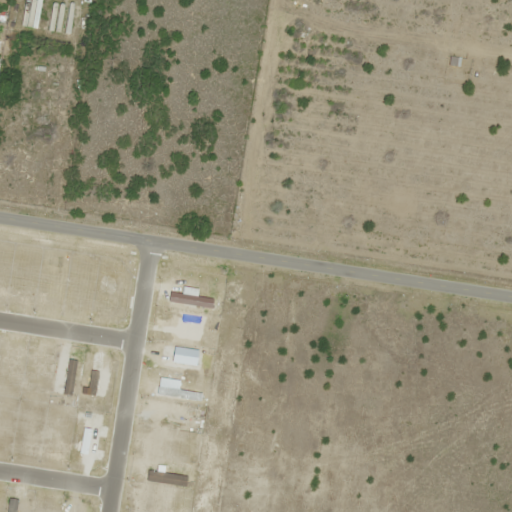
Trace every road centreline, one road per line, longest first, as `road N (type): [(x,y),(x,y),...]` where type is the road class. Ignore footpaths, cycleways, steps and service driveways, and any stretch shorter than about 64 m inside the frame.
road 1 (residential): [(312,271),(274,511),(482,299)]
road 2 (residential): [(0,217),(511,304)]
road 3 (residential): [(108,511),(150,243)]
road 4 (residential): [(0,320),(135,342)]
